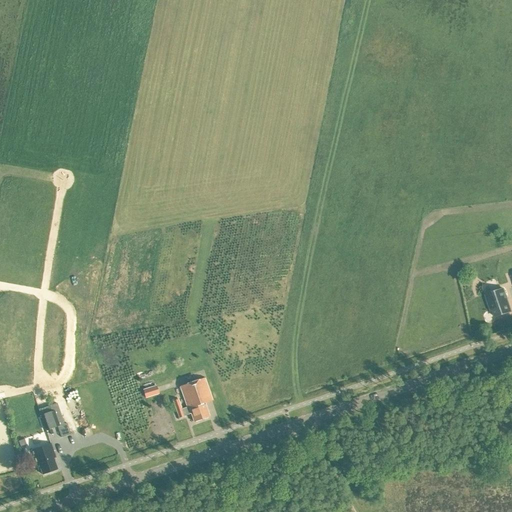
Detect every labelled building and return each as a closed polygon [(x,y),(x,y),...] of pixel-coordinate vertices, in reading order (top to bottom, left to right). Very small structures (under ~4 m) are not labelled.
[(511,311),(504,289),(486,295),(491,311),(493,310),(495,317),(511,311)] [(211,400),(204,378),(180,387),(188,410),(182,412),(177,399),(172,401),(178,418),(191,413),(194,422),(208,417),(204,403),(211,400)] [(142,390),(145,399),(159,394),(156,386),(142,390)] [(61,438),(70,435),(67,424),(64,425),(57,404),(38,410),(41,416),(45,430),(52,428),(57,426),(61,438)] [(54,457),(49,444),(31,450),(37,465),(39,464),(42,474),(57,469),(53,458),(54,457)]
